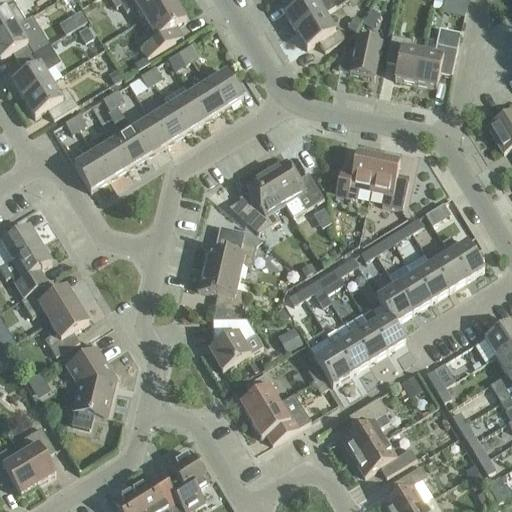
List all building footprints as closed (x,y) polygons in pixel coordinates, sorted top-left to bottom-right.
[(0,0),(0,39),(24,24),(18,14),(11,3),(9,0),(0,0)] [(143,23),(173,4),(170,0),(110,0),(109,1),(115,12),(121,9),(126,17),(136,11),(143,23)] [(290,0),(296,10),(284,17),(295,35),(324,18),(335,11),(328,0),(290,0)] [(439,0),(433,0),(431,12),(443,14),(446,1),(439,0)] [(173,4),(143,23),(150,35),(140,41),(145,49),(140,52),(146,63),(175,46),(168,35),(185,25),(173,4)] [(371,13),(362,26),(372,33),(380,18),(371,13)] [(80,14),(69,21),(76,32),(87,25),(80,14)] [(324,18),(295,35),(306,53),(318,46),(324,56),(344,43),(338,33),(334,35),(324,18)] [(24,24),(0,39),(0,64),(12,58),(18,68),(49,49),(31,20),(24,24)] [(354,20),(346,31),(354,36),(362,25),(354,20)] [(89,30),(78,37),(85,48),(96,41),(89,30)] [(422,56),(414,88),(436,92),(439,78),(450,81),(456,53),(460,37),(439,33),(435,49),(433,58),(422,56)] [(414,88),(422,56),(410,53),(412,44),(391,39),(385,66),(396,69),(393,83),(414,88)] [(342,50),(337,73),(349,76),(348,77),(373,82),(381,46),(356,41),(354,53),(342,50)] [(49,49),(18,68),(24,78),(12,85),(23,104),(51,87),(44,76),(60,67),(49,49)] [(185,53),(192,64),(199,60),(193,49),(185,53)] [(192,64),(185,53),(178,58),(185,69),(192,64)] [(178,58),(167,64),(174,76),(185,69),(178,58)] [(140,64),(134,68),(137,73),(143,70),(140,64)] [(155,72),(147,76),(154,88),(162,83),(155,72)] [(116,75),(109,79),(114,87),(121,83),(116,75)] [(154,88),(147,76),(140,81),(147,92),(154,88)] [(226,76),(206,88),(223,114),(242,103),(226,76)] [(57,97),(51,87),(23,104),(34,122),(46,115),(53,125),(77,110),(65,92),(57,97)] [(223,114),(206,88),(187,99),(204,126),(223,114)] [(117,95),(110,100),(116,111),(124,106),(117,95)] [(204,126),(187,99),(168,111),(185,138),(204,126)] [(116,111),(110,100),(102,104),(109,115),(116,111)] [(185,138),(168,111),(150,123),(166,150),(185,138)] [(511,114),(486,130),(503,158),(511,152),(511,114)] [(72,123),(79,134),(86,130),(79,119),(72,123)] [(79,134),(72,123),(64,128),(71,139),(79,134)] [(150,123),(131,134),(147,161),(166,150),(150,123)] [(131,134),(112,146),(128,173),(147,161),(131,134)] [(112,146),(93,158),(109,184),(128,173),(112,146)] [(370,195),(377,162),(356,157),(351,177),(340,175),(334,200),(355,205),(357,192),(370,195)] [(109,184),(93,158),(73,170),(90,196),(109,184)] [(399,167),(377,162),(370,195),(383,198),(381,210),(401,214),(408,181),(396,179),(399,167)] [(265,177),(285,209),(292,222),(323,203),(307,177),(297,183),(286,164),(265,177)] [(285,209),(265,177),(245,189),(250,198),(228,212),(229,212),(258,238),(278,226),(273,216),(285,209)] [(443,208),(424,219),(431,231),(450,220),(443,208)] [(417,224),(406,230),(411,238),(422,231),(417,224)] [(0,249),(10,267),(40,249),(28,231),(16,238),(10,228),(0,234),(0,249)] [(411,238),(406,230),(396,237),(400,244),(411,238)] [(207,252),(202,273),(239,282),(242,270),(251,272),(255,251),(261,246),(244,232),(243,237),(219,231),(214,253),(207,252)] [(441,247),(448,258),(465,286),(483,274),(466,246),(457,252),(450,241),(441,247)] [(371,252),(375,259),(386,253),(381,245),(371,252)] [(47,288),(39,275),(51,268),(40,249),(10,267),(0,272),(0,276),(5,285),(10,282),(23,303),(44,290),(47,288)] [(375,259),(371,252),(360,259),(364,266),(375,259)] [(448,258),(430,269),(447,297),(465,286),(448,258)] [(338,272),(335,274),(339,282),(342,280),(357,271),(352,263),(338,272)] [(309,269),(299,274),(304,282),(314,277),(309,269)] [(388,280),(394,291),(411,318),(429,308),(412,280),(405,269),(388,280)] [(447,297),(430,269),(412,280),(429,308),(447,297)] [(239,282),(202,273),(197,295),(216,299),(214,311),(212,325),(238,325),(245,296),(236,294),(239,282)] [(324,281),(317,285),(325,298),(343,287),(339,282),(335,274),(324,281)] [(317,285),(310,289),(314,297),(313,298),(322,314),(331,308),(325,298),(317,285)] [(299,296),(304,303),(313,298),(314,297),(310,289),(299,296)] [(49,327),(77,310),(65,291),(50,300),(44,290),(20,305),(31,323),(42,316),(49,327)] [(411,318),(394,291),(376,302),(386,319),(387,318),(394,329),(411,318)] [(304,303),(299,296),(288,302),(293,310),(304,303)] [(77,310),(49,327),(55,337),(44,344),(55,362),(79,347),(73,337),(88,328),(77,310)] [(387,318),(386,319),(377,325),(371,314),(362,319),(369,330),(386,358),(404,346),(394,329),(387,318)] [(368,368),(386,358),(369,330),(362,319),(345,330),(351,341),(368,368)] [(218,348),(209,354),(222,375),(262,352),(245,325),(213,326),(212,338),(218,348)] [(485,368),(495,361),(511,351),(511,326),(474,349),(485,368)] [(294,332),(278,340),(286,357),(302,349),(294,332)] [(335,334),(326,340),(333,351),(350,379),(368,368),(351,341),(341,346),(335,334)] [(350,379),(333,351),(315,363),(332,391),(350,379)] [(511,375),(511,351),(495,361),(506,379),(511,375)] [(95,354),(66,371),(78,391),(72,416),(74,416),(71,430),(90,434),(93,420),(105,423),(114,385),(95,354)] [(14,374),(20,382),(31,375),(26,367),(14,374)] [(314,387),(321,382),(315,371),(307,376),(314,387)] [(434,393),(442,389),(433,374),(426,379),(434,393)] [(511,375),(506,379),(489,390),(500,408),(511,400),(511,375)] [(40,376),(27,384),(32,392),(45,385),(40,376)] [(250,425),(279,407),(268,389),(272,387),(266,377),(245,389),(251,399),(239,406),(250,425)] [(415,381),(400,390),(409,405),(424,395),(415,381)] [(321,382),(314,387),(320,398),(328,393),(321,382)] [(442,389),(434,393),(443,408),(451,403),(442,389)] [(279,407),(250,425),(261,443),(266,439),(272,449),(279,445),(307,429),(310,427),(293,399),(279,407)] [(511,424),(511,400),(500,408),(511,426),(511,424)] [(348,421),(350,425),(356,435),(341,444),(352,463),(384,444),(378,434),(390,427),(384,418),(387,417),(378,402),(348,421)] [(458,433),(466,428),(459,417),(452,422),(458,433)] [(466,428),(458,433),(465,444),(472,439),(466,428)] [(29,454),(20,460),(38,490),(56,479),(45,462),(55,456),(41,432),(23,443),(29,454)] [(384,444),(352,463),(364,482),(379,472),(385,483),(416,464),(410,453),(396,462),(384,444)] [(480,468),(488,464),(481,453),(474,458),(480,468)] [(4,454),(0,456),(0,489),(10,484),(20,501),(38,490),(20,460),(11,465),(4,454)] [(168,492),(180,511),(196,511),(203,508),(196,497),(208,489),(189,458),(169,470),(178,486),(168,492)] [(494,475),(488,464),(480,468),(487,479),(494,475)] [(472,469),(464,474),(469,481),(477,476),(472,469)] [(396,500),(380,509),(382,511),(417,511),(424,508),(413,490),(421,485),(427,481),(420,471),(390,489),(396,500)] [(511,476),(503,481),(510,493),(511,492),(511,476)] [(159,477),(130,494),(141,511),(180,511),(168,492),(159,477)] [(498,508),(502,505),(510,500),(503,489),(491,497),(498,508)] [(141,511),(130,494),(112,506),(115,511),(141,511)] [(487,495),(477,501),(484,511),(492,511),(496,510),(487,495)] [(437,511),(432,503),(424,508),(417,511),(437,511)]
